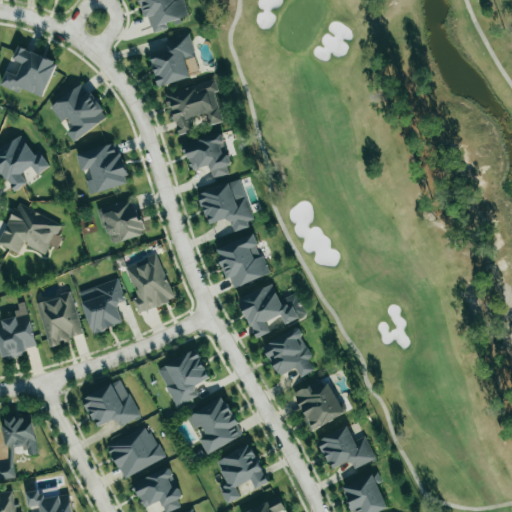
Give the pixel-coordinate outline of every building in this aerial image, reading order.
[(140,0),(150,34),(167,29),(165,23),(188,17),(183,0),(140,0)] [(158,87),(191,78),(190,74),(198,72),(194,57),(195,57),(189,34),(166,40),(169,51),(150,56),(158,87)] [(0,85),(19,93),(21,89),(42,98),(57,63),(18,46),(12,60),(22,64),(17,76),(6,71),(0,85)] [(166,92),(176,135),(193,131),(190,117),(204,114),(207,126),(222,122),(215,92),(218,91),(215,80),(166,92)] [(107,118),(83,83),(50,106),(61,122),(67,118),(73,127),(67,131),(74,141),(107,118)] [(212,179),(228,174),(226,167),(232,165),(227,150),(226,151),(220,132),(183,145),(192,171),(208,165),(212,179)] [(51,168),(39,150),(33,154),(21,135),(0,149),(0,170),(14,192),(51,168)] [(77,153),(81,171),(90,169),(92,179),(86,180),(89,194),(128,184),(118,143),(77,153)] [(232,231),(254,224),(240,180),(198,193),(208,225),(229,218),(232,231)] [(144,235),(134,199),(99,208),(109,244),(144,235)] [(0,240),(0,245),(19,253),(23,245),(47,255),(61,223),(16,204),(0,240)] [(268,275),(254,234),(216,248),(231,289),(268,275)] [(138,314),(174,300),(157,253),(145,257),(147,261),(126,269),(137,297),(132,299),(138,314)] [(92,334),(122,324),(116,305),(125,302),(118,279),(78,292),(92,334)] [(285,324),(306,315),(297,292),(279,300),(272,284),(238,299),(255,339),(270,332),(266,322),(281,315),(285,324)] [(36,303),(48,346),(83,337),(71,293),(36,303)] [(0,350),(2,359),(25,354),(24,349),(36,346),(29,314),(0,319),(0,350)] [(314,370),(308,360),(312,357),(297,328),(263,345),(279,376),(295,368),(300,377),(314,370)] [(157,368),(176,407),(198,397),(193,386),(210,378),(196,350),(157,368)] [(344,414),(324,377),(292,394),(311,431),(344,414)] [(119,427),(140,418),(122,380),(83,398),(96,428),(116,419),(119,427)] [(243,435),(223,397),(187,415),(194,429),(201,425),(207,437),(200,441),(207,454),(243,435)] [(6,447),(26,444),(27,455),(37,454),(32,415),(2,419),(6,447)] [(123,479),(164,458),(147,426),(107,446),(123,479)] [(365,436),(354,441),(348,427),(318,439),(330,469),(350,461),(353,469),(375,460),(365,436)] [(216,460),(226,482),(219,486),(227,503),(241,497),(236,487),(251,480),(255,489),(268,483),(251,444),(216,460)] [(0,465),(0,479),(15,479),(13,446),(9,447),(10,465),(0,465)] [(160,501),(165,511),(168,511),(180,507),(177,500),(182,498),(168,467),(132,483),(143,509),(160,501)] [(377,483),(381,482),(377,472),(343,486),(352,511),(377,511),(387,508),(377,483)] [(72,511),(69,494),(45,498),(43,489),(25,492),(28,508),(39,506),(39,511),(72,511)] [(15,511),(12,491),(0,492),(0,511),(15,511)] [(244,511),(279,511),(285,510),(279,497),(244,511)]
